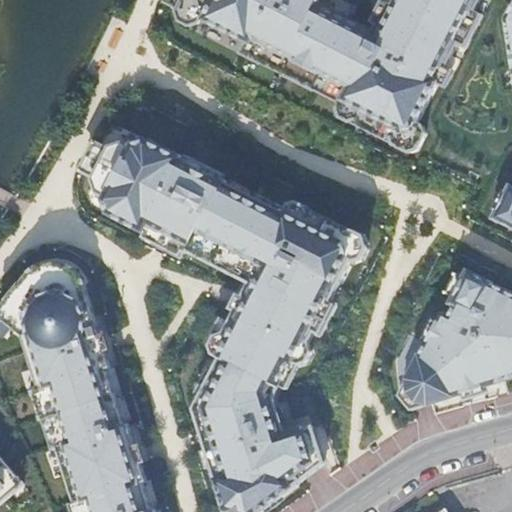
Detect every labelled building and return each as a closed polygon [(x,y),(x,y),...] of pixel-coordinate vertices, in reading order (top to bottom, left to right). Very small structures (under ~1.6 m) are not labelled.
[(156,0),(155,4),(237,47),(234,56),(333,98),(329,109),(428,157),(450,107),(461,85),(497,0),(382,0),(374,18),(342,1),(343,0),(156,0)] [(332,463),(318,427),(295,433),(282,383),(375,243),(144,132),(122,128),(102,132),(80,173),(117,230),(241,286),(184,402),(187,410),(217,511),(280,511),(282,511),(332,463)] [(511,176),(509,175),(486,230),(511,243),(511,176)] [(511,282),(470,261),(379,372),(440,440),(511,404),(511,282)] [(66,268),(56,266),(46,268),(38,273),(37,274),(0,319),(23,344),(37,388),(44,385),(62,442),(55,445),(73,502),(80,500),(84,511),(154,511),(150,511),(141,481),(144,479),(126,422),(122,423),(105,369),(108,368),(81,282),(75,273),(66,268)] [(0,459),(0,504),(7,499),(22,486),(0,459)]
